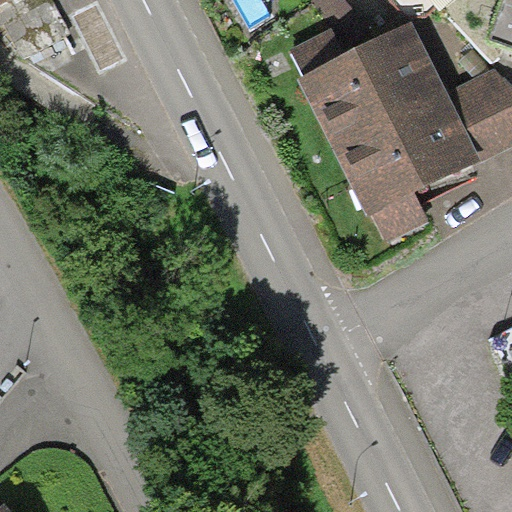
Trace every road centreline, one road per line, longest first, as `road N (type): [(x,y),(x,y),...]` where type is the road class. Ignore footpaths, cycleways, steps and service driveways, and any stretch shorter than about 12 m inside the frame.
road 1 (tertiary): [(142,0),(311,349)]
road 2 (residential): [(143,511),(0,259)]
road 3 (residential): [(511,235),(311,349)]
road 4 (tertiary): [(311,349),(393,511)]
